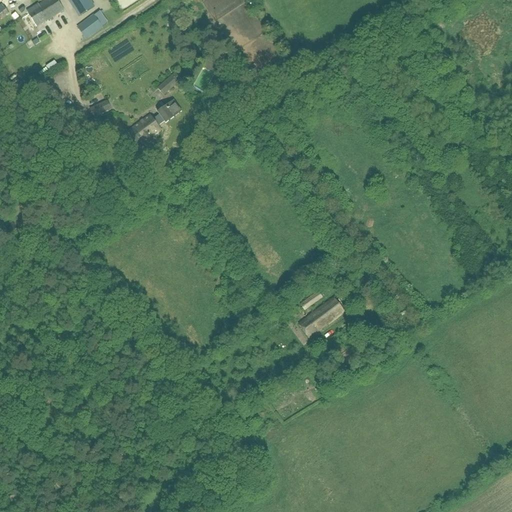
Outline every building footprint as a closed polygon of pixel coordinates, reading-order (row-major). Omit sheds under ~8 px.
[(56,0),(48,0),(39,6),(38,5),(27,12),(36,28),(63,11),(56,0)] [(68,0),(78,16),(93,7),(96,5),(93,1),(90,3),(88,0),(68,0)] [(0,20),(9,13),(6,10),(2,5),(0,6),(0,20)] [(240,13),(221,25),(228,36),(247,24),(240,13)] [(101,15),(95,19),(102,27),(107,24),(101,15)] [(102,28),(102,27),(95,19),(93,16),(78,28),(86,40),(102,28)] [(4,32),(13,23),(9,19),(0,28),(4,32)] [(63,25),(65,32),(72,31),(70,23),(63,25)] [(55,28),(49,36),(55,42),(62,33),(55,28)] [(48,39),(44,34),(38,38),(41,43),(48,39)] [(48,59),(53,65),(59,60),(54,54),(48,59)] [(45,75),(49,72),(53,79),(60,74),(53,64),(42,71),(45,75)] [(157,89),(163,96),(181,81),(174,74),(157,89)] [(159,116),(152,121),(149,117),(128,133),(138,146),(159,131),(157,128),(164,122),(166,124),(182,112),(174,101),(157,113),(159,116)] [(107,102),(90,110),(93,118),(111,110),(107,102)] [(305,311),(323,298),(318,292),(300,305),(305,311)] [(309,338),(344,312),(334,299),(299,325),(309,338)] [(351,370),(371,357),(364,347),(344,361),(351,370)]
